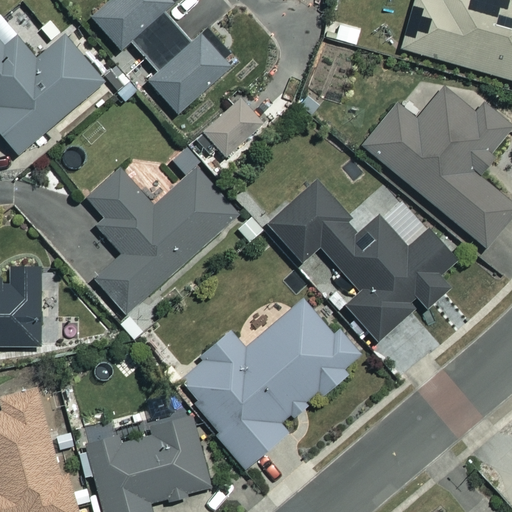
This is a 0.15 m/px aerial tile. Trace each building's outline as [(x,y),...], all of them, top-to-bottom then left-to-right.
[(169,2),(166,0),(109,0),(88,20),(117,51),(127,42),(155,71),(145,80),(177,114),(229,64),(199,32),(187,44),(158,12),(169,2)] [(511,0),(439,0),(439,2),(433,0),(413,0),(399,47),(511,82),(511,0)] [(3,49),(0,45),(0,142),(12,156),(102,82),(64,37),(35,60),(17,38),(3,49)] [(471,112),(441,87),(414,121),(395,105),(359,149),(481,250),(511,212),(511,206),(472,173),(507,131),(477,106),(471,112)] [(258,124),(236,100),(200,132),(223,156),(258,124)] [(237,216),(195,168),(150,207),(118,170),(85,199),(102,218),(94,225),(119,253),(92,277),(124,314),(237,216)] [(342,306),(375,343),(411,310),(407,306),(414,300),(423,310),(447,288),(436,277),(453,261),(424,230),(403,248),(375,217),(358,232),(314,183),(267,226),(299,263),(317,247),(357,292),(342,306)] [(38,267),(8,267),(8,282),(0,282),(0,351),(39,351),(38,267)] [(190,399),(186,402),(241,470),(286,433),(278,423),(289,415),(293,419),(348,375),(344,369),(361,355),(339,327),(331,333),(303,298),(239,349),(230,337),(176,381),(190,399)] [(58,476),(34,389),(0,397),(0,406),(1,412),(0,412),(0,511),(74,511),(64,475),(58,476)] [(187,412),(82,440),(101,511),(148,511),(146,503),(207,487),(187,412)]
